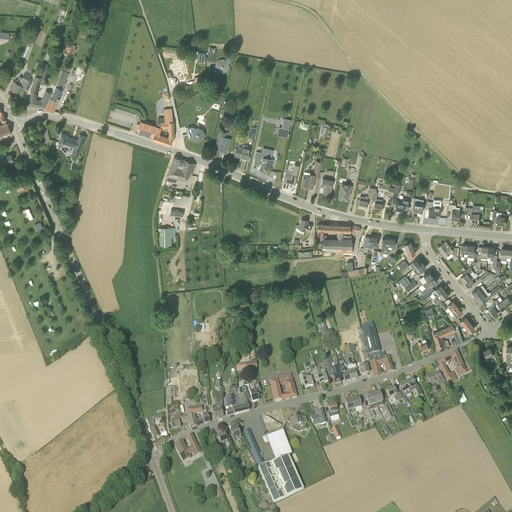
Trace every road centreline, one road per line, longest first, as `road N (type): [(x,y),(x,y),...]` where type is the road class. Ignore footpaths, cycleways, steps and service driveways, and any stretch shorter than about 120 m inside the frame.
road 1 (secondary): [(152,458),(14,124)]
road 2 (residential): [(172,440),(376,379),(489,330)]
road 3 (track): [(511,194),(472,185),(308,9),(279,0)]
road 4 (tertiary): [(178,152),(332,213),(424,229)]
road 5 (tertiary): [(178,152),(58,117),(14,124)]
road 6 (track): [(178,134),(139,0)]
road 7 (residential): [(489,330),(430,253),(424,229)]
